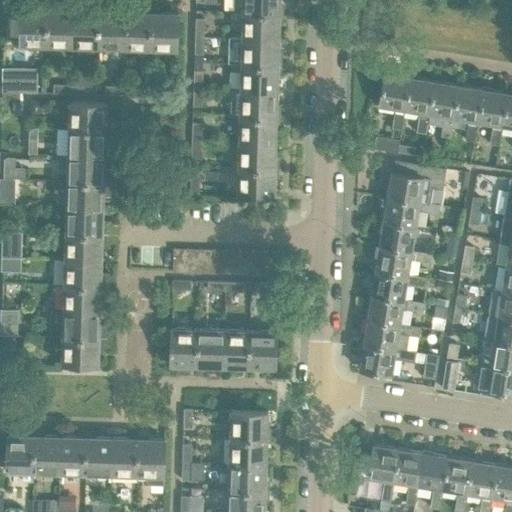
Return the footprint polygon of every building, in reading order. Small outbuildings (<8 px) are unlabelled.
[(234,0),(234,10),(243,10),(279,11),(279,0),(234,0)] [(48,44),(49,7),(22,7),(21,43),(48,44)] [(73,45),(75,8),(49,7),(48,44),(73,45)] [(99,46),(100,9),(75,8),(73,45),(99,46)] [(125,47),(126,10),(100,9),(99,46),(125,47)] [(151,47),(152,11),(126,10),(125,47),(151,47)] [(243,10),(242,36),(279,37),(279,11),(243,10)] [(152,11),(151,47),(178,48),(179,11),(152,11)] [(194,35),(203,35),(204,18),(195,18),(194,35)] [(203,53),(203,35),(194,35),(194,53),(203,53)] [(230,36),(230,62),(242,62),(278,63),(279,37),(242,36),(230,36)] [(242,62),(241,88),(277,89),(278,63),(242,62)] [(19,66),(18,91),(19,91),(37,92),(38,66),(19,66)] [(193,87),(202,87),(202,70),(193,70),(193,87)] [(403,107),(408,75),(383,71),(378,103),(395,105),(391,126),(400,128),(403,107)] [(72,84),(72,93),(89,93),(97,93),(97,74),(73,73),(72,84)] [(403,107),(418,109),(415,130),(425,132),(426,122),(428,111),(433,79),(408,75),(403,107)] [(453,115),(458,83),(433,79),(428,111),(426,122),(441,125),(440,134),(449,136),(452,115),(453,115)] [(72,93),(72,84),(54,83),(54,92),(72,93)] [(477,119),(483,87),(458,83),(453,115),(467,117),(464,138),(474,140),(477,119)] [(124,94),(124,85),(105,85),(105,94),(124,94)] [(124,85),(124,94),(141,94),(141,86),(124,85)] [(158,86),(157,95),(177,95),(177,87),(158,86)] [(201,105),(202,87),(193,87),(192,105),(201,105)] [(502,123),(507,90),(483,87),(477,119),(492,122),(488,142),(499,144),(502,123)] [(231,88),(230,113),(240,113),(240,114),(276,115),(277,89),(241,88),(241,89),(231,88)] [(511,91),(507,90),(502,123),(511,124),(511,91)] [(30,100),(30,113),(36,113),(41,108),(41,100),(30,100)] [(70,128),(122,130),(122,119),(107,118),(108,102),(71,101),(70,128)] [(240,114),(239,140),(276,141),(276,115),(240,114)] [(192,139),(200,139),(201,122),(192,122),(192,139)] [(38,127),(29,127),(29,136),(37,136),(38,127)] [(122,141),(122,130),(70,128),(69,154),(106,155),(107,141),(122,141)] [(396,150),(397,144),(398,143),(398,137),(375,134),(373,147),(396,150)] [(200,158),(200,139),(192,139),(191,157),(200,158)] [(239,140),(239,166),(275,167),(276,141),(239,140)] [(396,150),(396,152),(411,154),(412,145),(398,143),(397,144),(396,150)] [(106,171),(106,155),(69,154),(68,180),(120,181),(120,171),(106,171)] [(429,201),(431,186),(442,188),(445,167),(395,159),(393,171),(391,171),(387,195),(419,200),(419,199),(429,201)] [(239,166),(238,193),(274,194),(275,167),(239,166)] [(199,174),(191,174),(190,192),(199,192),(199,174)] [(120,192),(120,181),(68,180),(68,206),(105,207),(105,192),(120,192)] [(6,193),(5,204),(16,204),(17,193),(6,193)] [(439,202),(429,201),(419,199),(419,200),(387,195),(383,220),(415,225),(415,224),(417,210),(438,213),(439,202)] [(470,208),(480,209),(482,197),(472,195),(470,208)] [(104,222),(105,207),(68,206),(67,232),(119,233),(119,222),(104,222)] [(478,224),(480,209),(470,208),(468,222),(478,224)] [(511,214),(505,213),(501,238),(511,239),(511,214)] [(436,227),(415,224),(415,225),(383,220),(379,245),(411,250),(411,249),(413,234),(434,237),(436,227)] [(445,223),(444,230),(448,230),(457,232),(458,225),(445,223)] [(118,244),(119,233),(67,232),(66,258),(103,259),(103,243),(118,244)] [(511,239),(501,238),(501,240),(510,242),(507,264),(511,264),(511,239)] [(447,242),(446,242),(444,254),(454,256),(456,243),(447,242)] [(3,244),(3,256),(19,257),(20,245),(3,244)] [(462,257),(472,259),(475,246),(465,244),(462,257)] [(431,252),(411,249),(411,250),(379,245),(375,270),(407,274),(407,273),(409,258),(430,261),(431,252)] [(187,271),(187,247),(174,247),(173,270),(187,271)] [(200,271),(201,247),(187,247),(187,271),(200,271)] [(213,272),(214,248),(201,247),(200,271),(213,272)] [(226,272),(227,248),(214,248),(213,272),(226,272)] [(239,272),(240,248),(227,248),(226,272),(239,272)] [(252,273),(253,249),(240,248),(239,272),(252,273)] [(265,273),(266,249),(253,249),(252,273),(265,273)] [(266,249),(265,273),(279,273),(280,250),(266,249)] [(470,273),(472,259),(462,257),(460,271),(470,273)] [(103,274),(103,259),(66,258),(65,284),(117,285),(117,274),(103,274)] [(511,264),(507,264),(503,289),(511,290),(511,264)] [(437,278),(452,280),(453,271),(438,269),(437,278)] [(427,277),(407,273),(407,274),(375,270),(372,294),(403,299),(403,298),(406,283),(426,286),(427,277)] [(191,288),(191,279),(173,279),(173,287),(191,288)] [(225,289),(226,280),(208,280),(208,288),(225,289)] [(226,280),(225,289),(243,289),(243,281),(226,280)] [(279,290),(279,282),(260,282),(260,290),(279,290)] [(117,296),(117,285),(65,284),(65,310),(101,311),(102,296),(117,296)] [(493,288),(489,312),(511,315),(511,290),(503,289),(503,290),(493,288)] [(424,301),(403,298),(403,299),(372,294),(368,319),(399,324),(399,323),(402,308),(422,311),(424,301)] [(454,306),(465,308),(467,295),(456,294),(454,306)] [(435,303),(447,305),(448,298),(436,297),(435,303)] [(445,318),(447,305),(435,303),(433,316),(445,318)] [(462,322),(465,308),(454,306),(452,320),(462,322)] [(101,326),(101,311),(65,310),(64,336),(115,337),(116,326),(101,326)] [(511,315),(489,312),(485,337),(495,339),(495,338),(511,340),(511,315)] [(420,326),(399,323),(399,324),(368,319),(364,344),(395,349),(395,347),(407,349),(409,334),(418,335),(420,326)] [(0,322),(0,333),(16,334),(16,323),(0,322)] [(197,363),(198,326),(171,325),(170,363),(197,363)] [(223,364),(224,327),(198,326),(197,363),(223,364)] [(249,365),(250,327),(224,327),(223,364),(249,365)] [(250,327),(249,365),(276,366),(277,328),(250,327)] [(115,348),(115,337),(64,336),(63,363),(100,364),(100,347),(115,348)] [(482,351),(481,361),(491,363),(511,365),(511,340),(495,338),(495,339),(493,353),(482,351)] [(449,342),(446,356),(456,358),(458,343),(449,342)] [(416,350),(407,349),(395,347),(395,349),(364,344),(360,368),(391,373),(394,357),(414,360),(416,350)] [(438,354),(425,352),(422,375),(435,377),(438,354)] [(442,387),(454,388),(458,361),(445,359),(442,387)] [(476,385),(476,386),(480,387),(480,392),(479,393),(511,398),(511,365),(491,363),(481,361),(480,361),(476,385)] [(193,407),(183,407),(183,426),(192,426),(193,407)] [(230,436),(267,437),(268,410),(231,409),(230,436)] [(8,431),(7,469),(22,469),(21,481),(32,481),(32,469),(34,469),(35,432),(8,431)] [(60,470),(61,433),(35,432),(34,469),(60,470)] [(86,471),(87,434),(61,433),(60,470),(86,471)] [(112,472),(113,435),(87,434),(86,471),(112,472)] [(138,472),(140,435),(113,435),(112,472),(138,472)] [(163,484),(163,473),(165,473),(167,436),(140,435),(138,472),(146,473),(146,478),(148,482),(151,484),(163,484)] [(266,463),(267,437),(230,436),(229,462),(266,463)] [(182,460),(191,460),(192,442),(182,442),(182,460)] [(392,479),(398,447),(373,443),(371,454),(362,452),(359,473),(384,477),(381,497),(391,499),(394,479),(392,479)] [(417,483),(422,451),(398,447),(392,479),(394,479),(408,482),(405,501),(415,503),(418,483),(417,483)] [(442,487),(447,455),(422,451),(417,483),(418,483),(433,485),(430,505),(439,507),(442,487)] [(467,491),(472,459),(447,455),(442,487),(457,490),(454,509),(464,511),(467,491)] [(491,495),(497,463),(472,459),(467,491),(482,494),(479,511),(488,511),(492,495),(491,495)] [(191,478),(191,460),(182,460),(181,478),(191,478)] [(266,489),(266,463),(229,462),(229,488),(266,489)] [(511,511),(511,464),(497,463),(491,495),(492,495),(506,497),(503,511),(511,511)] [(264,511),(266,489),(229,488),(227,511),(264,511)] [(180,511),(190,511),(190,495),(181,494),(180,511)]
